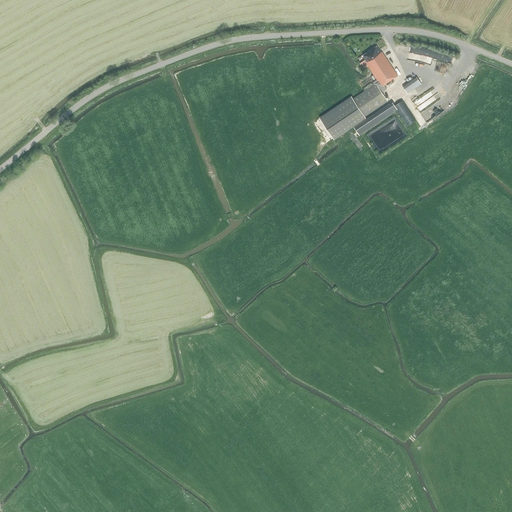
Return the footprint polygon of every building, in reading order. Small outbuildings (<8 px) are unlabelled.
[(413,45),(411,50),(429,55),(430,50),(413,45)] [(352,97),(320,118),(333,138),(352,125),(359,135),(396,110),(391,103),(366,119),(365,116),(387,101),(382,92),(386,89),(384,86),(390,82),(394,79),(393,78),(397,76),(382,52),(381,52),(377,46),(363,55),(367,62),(366,63),(377,80),(372,82),(373,83),(364,90),(363,90),(364,91),(353,98),(352,97)] [(416,77),(402,87),(407,93),(421,84),(416,77)] [(415,97),(422,93),(420,88),(413,92),(415,97)] [(421,109),(429,105),(424,96),(416,101),(421,109)] [(402,100),(394,106),(407,126),(416,120),(402,100)] [(430,108),(423,113),(428,120),(435,114),(430,108)] [(420,127),(427,124),(424,118),(418,121),(420,127)]
